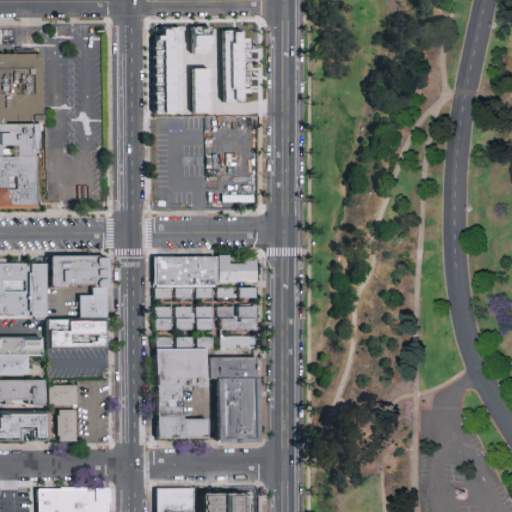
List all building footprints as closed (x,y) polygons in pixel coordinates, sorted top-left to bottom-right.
[(150,26),(150,113),(252,113),(252,26),(150,26)] [(0,54),(0,209),(37,209),(38,55),(0,54)] [(220,253),(220,283),(258,281),(257,256),(245,256),(246,262),(230,263),(230,254),(220,253)] [(53,254),(53,285),(111,285),(111,254),(53,254)] [(171,297),(155,297),(155,255),(219,256),(218,283),(212,284),(212,296),(171,297)] [(47,298),(47,316),(0,316),(0,261),(46,261),(47,298)] [(109,299),(109,316),(80,316),(80,299),(80,294),(91,293),(92,287),(109,286),(109,299)] [(256,286),(239,286),(240,297),(257,297),(256,286)] [(233,288),(218,287),(217,295),(233,296),(233,288)] [(153,331),(171,331),(171,307),(153,307),(153,331)] [(191,330),(191,307),(174,307),(174,330),(191,330)] [(194,307),(194,330),(212,330),(212,307),(194,307)] [(218,307),(218,331),(254,331),(254,307),(218,307)] [(69,353),(54,353),(54,327),(65,327),(108,325),(107,353),(69,353)] [(0,373),(30,373),(30,354),(44,354),(44,335),(0,335),(0,373)] [(254,349),(254,337),(218,337),(218,349),(254,349)] [(206,387),(182,388),(174,388),(155,388),(154,350),(206,349),(206,387)] [(211,358),(212,378),(216,378),(217,440),(259,439),(257,356),(211,358)] [(0,405),(40,405),(40,380),(0,380),(0,405)] [(73,385),(46,385),(46,405),(73,405),(73,385)] [(182,388),(182,418),(205,419),(205,438),(155,438),(155,388),(174,388),(182,388)] [(73,442),(73,410),(54,410),(54,442),(73,442)] [(47,426),(47,443),(0,443),(0,419),(47,419),(47,426)] [(194,511),(157,511),(157,488),(194,486),(194,511)] [(107,511),(37,511),(37,488),(59,487),(111,487),(111,501),(107,501),(107,511)]
